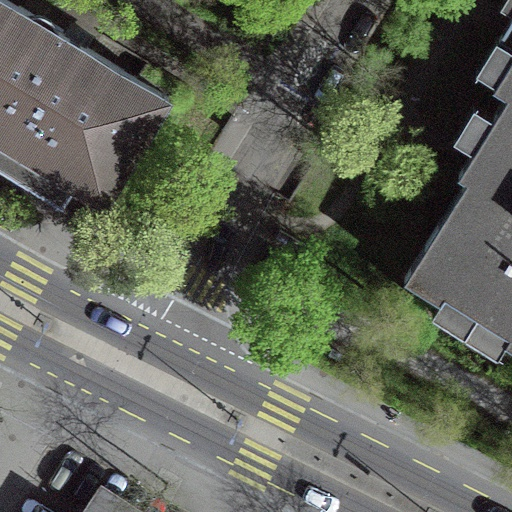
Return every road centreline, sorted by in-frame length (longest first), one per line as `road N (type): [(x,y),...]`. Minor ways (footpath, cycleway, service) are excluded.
road 1 (residential): [(363,0),(185,277),(126,336)]
road 2 (secondary): [(479,511),(126,336)]
road 3 (secondary): [(78,381),(352,511)]
road 4 (secondary): [(126,336),(0,267)]
road 5 (residential): [(78,381),(45,412),(0,481)]
